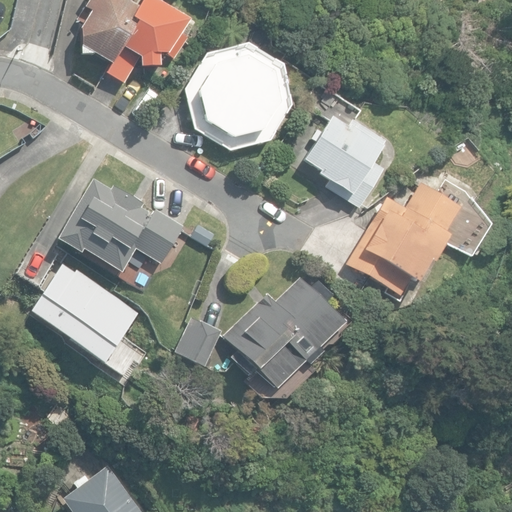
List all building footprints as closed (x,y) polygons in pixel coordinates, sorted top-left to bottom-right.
[(78,30),(79,48),(109,66),(133,23),(128,20),(136,8),(126,1),(126,0),(87,0),(83,8),(89,11),(78,30)] [(133,23),(109,66),(105,73),(122,84),(138,58),(138,68),(159,68),(158,56),(165,56),(172,60),(185,39),(179,35),(186,22),(150,0),(140,0),(136,8),(128,20),(133,23)] [(187,38),(198,44),(206,31),(195,24),(187,38)] [(193,130),(228,150),(267,141),(287,107),(278,67),(244,45),(204,55),(183,90),(193,130)] [(324,188),(357,209),(382,170),(370,162),(383,142),(355,124),(349,133),(328,119),(299,165),(327,183),(324,188)] [(81,250),(120,273),(133,250),(158,265),(181,227),(153,210),(150,215),(139,208),(142,203),(111,185),(108,190),(92,180),(56,239),(79,253),(81,250)] [(344,265),(397,297),(407,280),(414,284),(427,262),(430,264),(447,236),(443,234),(459,208),(417,183),(402,208),(384,198),(344,265)] [(135,309),(59,260),(27,310),(122,370),(138,346),(119,334),(135,309)] [(253,370),(271,390),(300,362),(304,366),(319,352),(315,347),(340,323),(322,304),(329,296),(315,281),(307,288),(298,278),(273,302),(266,294),(221,336),(235,351),(228,358),(246,377),(253,370)] [(173,353),(203,367),(220,332),(191,318),(173,353)] [(61,499),(70,511),(139,511),(107,467),(61,499)]
